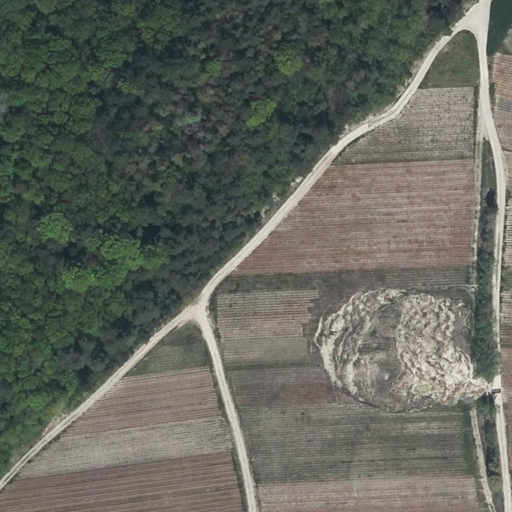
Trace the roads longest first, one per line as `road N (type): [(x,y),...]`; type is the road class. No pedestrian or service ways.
road 1 (track): [(0,498),(203,306),(253,511)]
road 2 (track): [(510,511),(496,348),(499,159),(483,50)]
road 3 (track): [(203,306),(216,278),(323,165),(398,110),(439,44),(481,2)]
